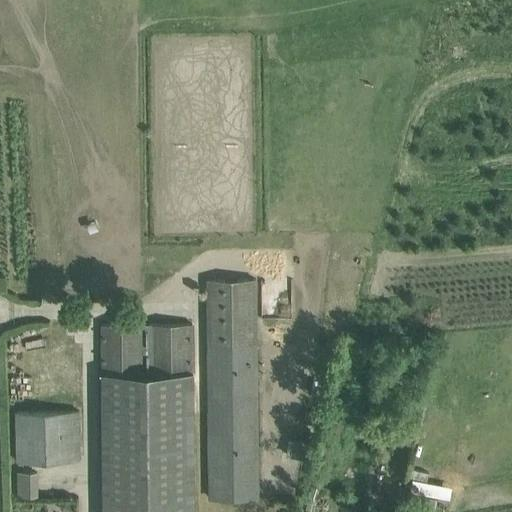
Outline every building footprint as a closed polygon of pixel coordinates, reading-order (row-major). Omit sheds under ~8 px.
[(208,280),(209,498),(256,497),(256,279),(208,280)] [(102,511),(192,511),(192,344),(192,324),(102,325),(103,391),(102,511)] [(17,412),(17,461),(80,460),(79,411),(17,412)] [(286,455),(309,459),(312,442),(289,437),(286,455)] [(16,471),(17,495),(39,494),(38,470),(16,471)]
